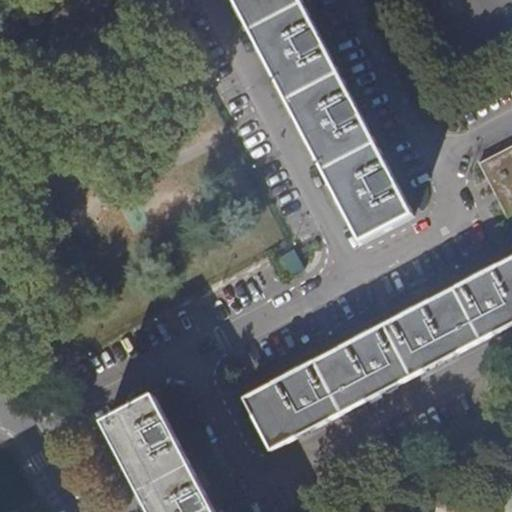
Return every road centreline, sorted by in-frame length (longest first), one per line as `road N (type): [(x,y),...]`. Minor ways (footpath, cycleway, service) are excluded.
road 1 (residential): [(185,359),(252,480),(318,455),(511,350)]
road 2 (residential): [(352,277),(207,0)]
road 3 (residential): [(185,359),(352,277)]
road 4 (residential): [(446,159),(382,56),(360,0)]
road 5 (residential): [(352,277),(447,230),(453,203),(446,159)]
road 6 (residential): [(76,412),(185,359)]
